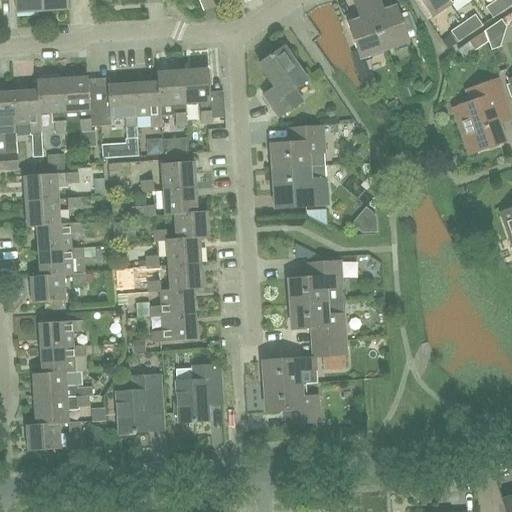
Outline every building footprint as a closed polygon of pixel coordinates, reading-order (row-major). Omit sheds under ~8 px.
[(14,0),(15,13),(41,11),(39,0),(14,0)] [(39,0),(41,11),(67,9),(66,0),(39,0)] [(384,50),(366,0),(355,0),(353,1),(360,19),(347,23),(360,58),(384,50)] [(379,0),(366,0),(384,50),(408,41),(396,6),(383,11),(379,0)] [(449,4),(446,0),(420,0),(432,16),(449,4)] [(505,10),(497,0),(486,8),(493,18),(505,10)] [(511,0),(497,0),(505,10),(511,4),(511,0)] [(463,24),(470,34),(482,26),(475,16),(463,24)] [(470,34),(463,24),(451,32),(458,42),(470,34)] [(293,90),(306,81),(283,46),(258,63),(275,87),(263,95),(278,117),(302,102),(293,90)] [(208,69),(182,71),(184,104),(199,103),(201,125),(212,124),(208,69)] [(184,104),(182,71),(157,73),(158,83),(159,105),(160,105),(174,104),(176,126),(186,125),(184,104)] [(87,77),(85,78),(83,74),(74,75),(72,78),(62,79),(64,112),(63,112),(65,126),(80,125),(81,133),(91,132),(91,128),(100,127),(98,102),(89,103),(87,77)] [(38,114),(39,114),(53,113),(55,134),(66,133),(65,126),(63,112),(64,112),(62,79),(60,79),(58,76),(49,76),(47,80),(36,81),(36,91),(37,90),(38,114)] [(496,126),(511,121),(507,110),(496,81),(467,92),(471,104),(454,110),(470,153),(501,142),(496,126)] [(158,83),(133,84),(136,117),(150,116),(151,127),(161,126),(160,105),(159,105),(158,83)] [(136,117),(133,84),(107,86),(108,102),(98,102),(100,127),(110,126),(109,118),(125,117),(126,129),(136,128),(136,117)] [(12,92),(15,125),(29,124),(30,136),(30,137),(31,137),(32,159),(42,159),(41,135),(39,114),(38,114),(37,90),(36,91),(12,92)] [(15,137),(15,125),(12,92),(0,93),(0,125),(4,126),(6,155),(16,154),(15,137)] [(324,154),(322,126),(289,128),(290,142),(270,144),(272,170),(324,166),(324,154)] [(136,128),(126,129),(126,139),(137,139),(136,128)] [(107,161),(142,159),(141,152),(106,154),(107,161)] [(16,154),(6,155),(0,154),(0,170),(17,169),(17,162),(16,154)] [(193,162),(161,164),(163,193),(195,191),(193,162)] [(327,206),(325,179),(324,166),(272,170),(274,210),(327,206)] [(25,202),(58,200),(57,188),(68,187),(68,184),(78,183),(78,173),(23,177),(25,202)] [(103,196),(102,179),(93,180),(94,197),(103,196)] [(142,192),(153,191),(153,181),(141,182),(142,192)] [(195,191),(163,193),(164,215),(173,214),(197,212),(195,191)] [(68,210),(80,209),(79,199),(67,200),(68,210)] [(36,227),(80,224),(80,223),(60,225),(58,200),(25,202),(27,228),(36,227)] [(143,217),(155,217),(154,206),(143,207),(143,217)] [(511,207),(499,212),(511,247),(511,207)] [(197,212),(173,214),(175,240),(199,239),(199,238),(208,238),(206,212),(206,211),(197,212)] [(361,228),(372,235),(381,221),(370,214),(361,228)] [(38,252),(71,250),(70,235),(81,234),(80,224),(36,227),(38,252)] [(154,241),(166,240),(165,230),(153,231),(154,241)] [(175,240),(166,240),(168,266),(201,264),(199,239),(175,240)] [(71,250),(38,252),(40,277),(63,275),(71,275),(71,274),(72,274),(72,260),(83,259),(82,249),(71,250)] [(147,268),(159,267),(158,257),(146,257),(147,268)] [(289,305),(342,301),(339,261),(306,263),(307,277),(287,279),(289,305)] [(201,264),(168,266),(169,291),(192,290),(202,289),(201,264)] [(72,284),(84,284),(84,273),(72,274),(71,274),(71,275),(72,284)] [(40,277),(30,278),(32,303),(43,303),(64,301),(63,275),(40,277)] [(147,281),(148,293),(160,292),(159,281),(147,281)] [(161,305),(149,306),(150,318),(161,317),(194,315),(192,290),(169,291),(160,292),(161,305)] [(343,313),(342,301),(289,305),(291,330),(311,329),(317,328),(318,343),(345,341),(343,313)] [(162,331),(151,332),(152,343),(196,340),(194,315),(161,317),(162,331)] [(60,322),(38,323),(40,349),(75,347),(74,332),(83,332),(82,321),(82,320),(60,322)] [(319,357),(346,355),(345,341),(318,343),(319,357)] [(75,347),(40,349),(42,374),(42,375),(65,373),(77,373),(76,356),(85,355),(98,354),(98,345),(84,346),(76,347),(75,347)] [(263,386),(300,384),(299,371),(315,370),(314,357),(313,357),(261,360),(263,386)] [(192,366),(192,369),(193,381),(176,382),(179,423),(208,421),(207,406),(222,405),(219,364),(192,366)] [(42,374),(32,375),(32,376),(34,401),(88,397),(91,397),(91,388),(82,389),(77,389),(77,386),(66,387),(65,374),(65,373),(42,375),(42,374)] [(119,434),(149,432),(163,431),(159,375),(132,376),(133,391),(116,392),(119,434)] [(301,396),(300,384),(263,386),(265,412),(284,411),(285,425),(319,423),(317,395),(301,396)] [(88,397),(34,401),(35,425),(36,426),(58,424),(67,424),(68,424),(68,423),(68,412),(77,410),(79,409),(79,408),(88,407),(88,397)] [(97,425),(111,423),(110,409),(95,411),(97,425)] [(80,433),(80,423),(80,422),(68,423),(68,424),(67,424),(68,434),(80,433)] [(35,425),(26,426),(26,427),(28,452),(60,450),(58,424),(36,426),(35,425)] [(89,425),(82,442),(96,448),(103,432),(89,425)] [(511,511),(511,497),(502,500),(505,511),(511,511)]
